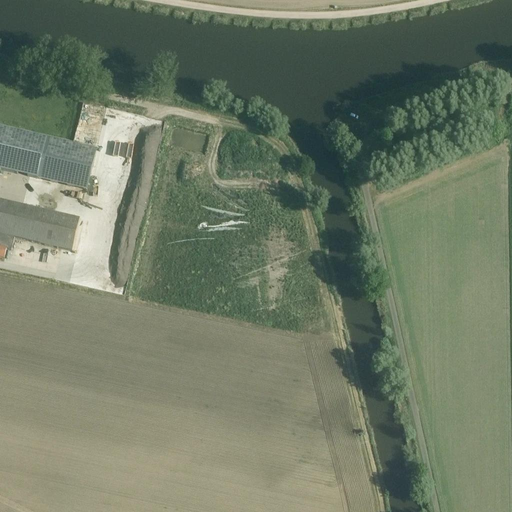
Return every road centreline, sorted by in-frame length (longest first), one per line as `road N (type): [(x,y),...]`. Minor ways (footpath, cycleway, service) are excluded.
road 1 (unclassified): [(436,511),(362,150),(374,135),(511,79)]
road 2 (track): [(433,0),(330,15),(159,0)]
